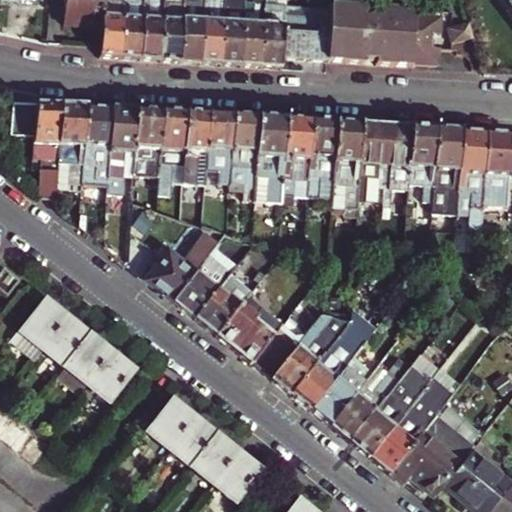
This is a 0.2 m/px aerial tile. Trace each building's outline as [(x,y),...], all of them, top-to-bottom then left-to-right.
[(65,0),(64,26),(103,29),(104,0),(65,0)] [(101,59),(121,60),(124,0),(104,0),(103,29),(101,59)] [(124,0),(121,60),(142,61),(145,0),(124,0)] [(145,0),(142,61),(162,62),(165,0),(145,0)] [(165,0),(162,62),(181,64),(185,0),(165,0)] [(185,0),(181,64),(202,65),(206,0),(185,0)] [(206,0),(202,65),(222,66),(226,0),(206,0)] [(226,0),(222,66),(242,68),(246,6),(246,0),(226,0)] [(242,68),(263,69),(266,0),(255,0),(255,7),(246,6),(242,68)] [(283,70),(284,61),(286,20),(286,8),(286,0),(266,0),(263,69),(283,70)] [(284,61),(329,64),(332,10),(286,8),(286,20),(284,61)] [(443,50),(434,50),(435,37),(437,19),(418,17),(418,14),(388,12),(381,15),(369,14),(363,11),(332,9),(332,10),(329,64),(365,66),(365,63),(378,64),(378,67),(414,69),(415,66),(441,68),(443,50)] [(435,37),(443,37),(445,19),(437,19),(435,37)] [(453,47),(474,41),(470,26),(449,32),(453,47)] [(12,138),(35,139),(37,106),(13,105),(12,138)] [(57,216),(58,185),(62,106),(37,106),(35,139),(34,173),(46,174),(45,207),(57,216)] [(70,191),(84,192),(88,107),(62,106),(58,185),(71,185),(70,191)] [(84,192),(109,193),(114,109),(88,107),(84,192)] [(126,180),(134,181),(138,111),(114,109),(109,193),(109,202),(124,203),(126,180)] [(134,183),(160,185),(163,112),(138,111),(134,181),(134,183)] [(173,191),(184,191),(187,114),(163,112),(160,185),(159,202),(172,202),(173,191)] [(184,191),(205,192),(210,116),(187,114),(184,191)] [(230,193),(231,182),(234,117),(210,116),(205,192),(230,193)] [(254,208),(254,200),(259,119),(234,117),(231,182),(244,182),(243,207),(254,208)] [(254,208),(282,209),(287,121),(259,119),(254,200),(254,208)] [(293,200),(307,201),(312,122),(287,121),(282,209),(293,210),(293,200)] [(307,201),(331,202),(337,124),(312,122),(307,201)] [(356,220),(357,203),(362,125),(337,124),(331,202),(331,211),(343,212),(342,219),(356,220)] [(357,203),(382,205),(387,127),(362,125),(357,203)] [(408,194),(408,189),(412,129),(387,127),(382,205),(381,210),(390,211),(391,193),(408,194)] [(423,206),(433,207),(438,131),(412,129),(408,189),(424,190),(423,206)] [(456,240),(457,221),(463,132),(438,131),(433,207),(432,219),(451,220),(450,226),(445,239),(456,240)] [(469,236),(481,237),(487,134),(463,132),(457,221),(470,221),(469,236)] [(511,181),(511,180),(511,135),(487,134),(481,237),(490,237),(492,210),(509,211),(511,181)] [(147,287),(175,309),(213,261),(220,252),(207,242),(183,273),(177,269),(179,267),(165,255),(157,265),(162,268),(147,287)] [(175,309),(196,326),(234,278),(213,261),(175,309)] [(238,317),(242,312),(245,308),(266,281),(262,277),(256,285),(239,272),(234,278),(196,326),(218,343),(238,317)] [(0,278),(0,294),(8,301),(20,286),(4,274),(0,278)] [(24,336),(43,352),(67,322),(47,307),(24,336)] [(245,308),(242,312),(238,317),(218,343),(253,371),(276,342),(275,342),(280,336),(245,308)] [(273,386),(293,402),(327,358),(348,331),(349,329),(325,321),(295,358),(273,386)] [(43,352),(64,369),(88,338),(67,322),(43,352)] [(293,402),(312,417),(356,362),(367,348),(348,331),(327,358),(293,402)] [(86,387),(110,356),(88,338),(64,369),(86,387)] [(253,371),(267,382),(289,353),(276,342),(253,371)] [(295,358),(289,353),(267,382),(273,386),(295,358)] [(86,387),(112,407),(137,377),(110,356),(86,387)] [(407,378),(411,374),(391,359),(388,364),(407,378)] [(332,433),(376,378),(356,362),(312,417),(332,433)] [(332,433),(351,448),(405,382),(407,378),(388,364),(376,378),(332,433)] [(351,448),(371,464),(422,399),(434,384),(415,368),(411,374),(407,378),(405,382),(351,448)] [(390,479),(423,438),(436,422),(453,400),(442,392),(431,405),(422,399),(371,464),(390,479)] [(149,434),(172,452),(193,425),(170,407),(149,434)] [(52,450),(43,442),(18,423),(0,409),(0,444),(35,471),(52,450)] [(475,453),(436,422),(423,438),(462,469),(471,457),(475,453)] [(172,452),(195,470),(216,442),(193,425),(172,452)] [(436,502),(446,490),(462,469),(423,438),(390,479),(405,490),(411,483),(436,502)] [(195,470),(215,486),(237,459),(216,442),(195,470)] [(473,511),(494,511),(511,489),(511,488),(471,457),(462,469),(446,490),(473,511)] [(215,486),(239,505),(260,477),(237,459),(215,486)] [(511,511),(511,489),(494,511),(511,511)]
